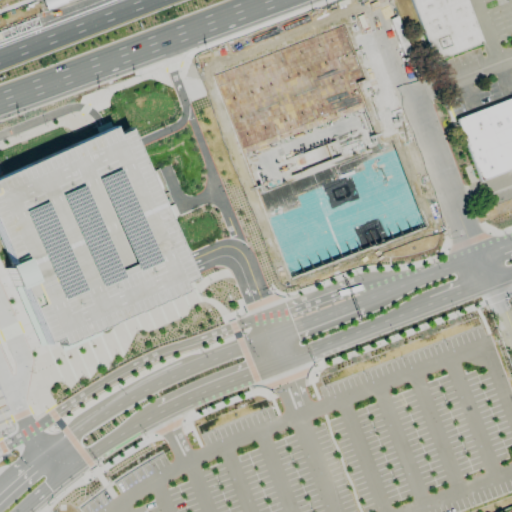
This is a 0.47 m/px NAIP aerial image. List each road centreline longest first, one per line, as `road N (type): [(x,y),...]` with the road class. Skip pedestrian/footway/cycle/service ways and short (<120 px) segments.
road 1 (trunk): [(0,100),(264,0)]
road 2 (tertiary): [(271,337),(139,393),(30,468)]
road 3 (residential): [(377,6),(476,256)]
road 4 (tertiary): [(17,511),(161,410)]
road 5 (tertiary): [(274,366),(431,304)]
road 6 (trunk): [(140,0),(0,54)]
road 7 (tertiary): [(406,284),(354,282),(262,315)]
road 8 (tertiary): [(161,410),(274,366)]
